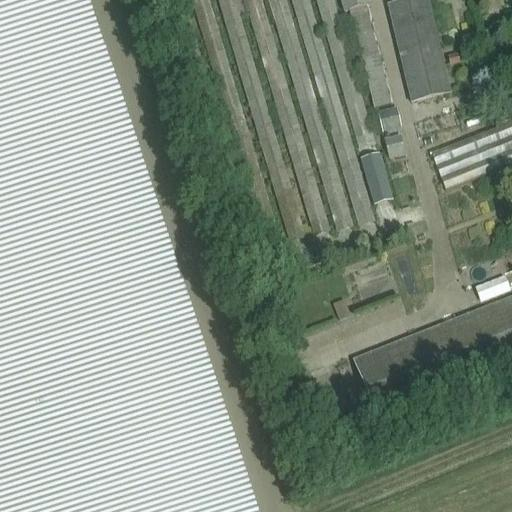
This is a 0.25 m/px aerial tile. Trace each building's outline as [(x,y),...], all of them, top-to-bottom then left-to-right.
[(370,7),(367,0),(339,0),(344,14),(349,13),(373,110),(392,106),(367,8),(370,7)] [(428,0),(414,0),(386,7),(410,105),(451,96),(428,0)] [(457,55),(447,59),(450,68),(460,65),(457,55)] [(397,109),(377,114),(382,134),(401,130),(397,109)] [(511,123),(430,156),(444,192),(511,165),(511,123)] [(401,137),(383,140),(388,161),(405,157),(401,137)] [(392,202),(378,155),(359,161),(373,207),(392,202)] [(379,223),(379,208),(342,209),(342,223),(379,223)] [(511,274),(487,282),(491,298),(511,292),(511,274)] [(511,374),(511,298),(351,361),(378,427),(511,374)] [(344,302),(332,306),(338,321),(350,317),(344,302)]
